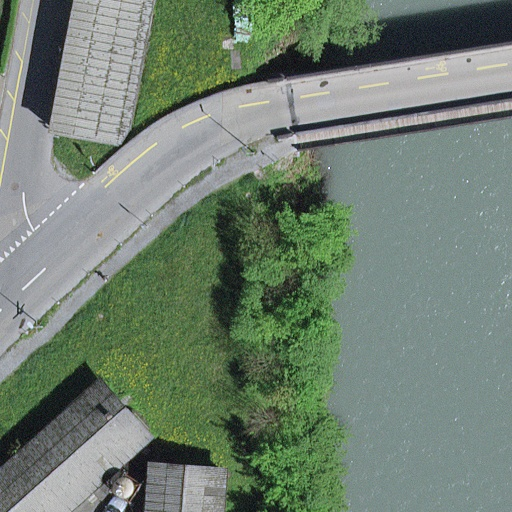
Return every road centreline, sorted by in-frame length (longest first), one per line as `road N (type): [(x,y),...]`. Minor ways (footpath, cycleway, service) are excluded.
road 1 (residential): [(286,101),(219,124),(153,161),(0,305)]
road 2 (unclassified): [(286,101),(511,66)]
road 3 (residential): [(47,0),(0,221)]
